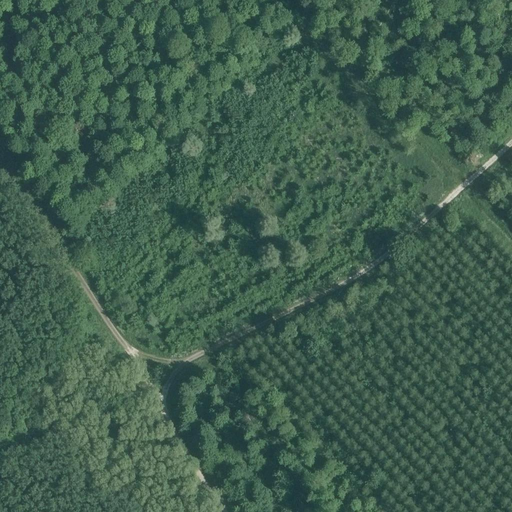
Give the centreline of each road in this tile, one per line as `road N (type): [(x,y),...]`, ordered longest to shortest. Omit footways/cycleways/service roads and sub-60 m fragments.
road 1 (track): [(186,360),(375,263),(511,143)]
road 2 (track): [(161,408),(164,386),(186,360),(134,354),(117,338),(0,154)]
road 3 (track): [(219,511),(128,350)]
